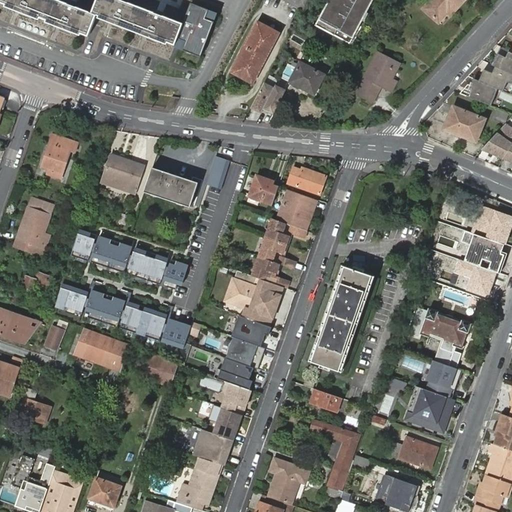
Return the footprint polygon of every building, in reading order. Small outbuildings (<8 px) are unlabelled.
[(97,0),(93,12),(60,0),(0,0),(7,4),(6,6),(40,19),(42,17),(48,19),(47,22),(61,27),(81,35),(82,33),(89,35),(97,14),(99,15),(99,17),(142,35),(168,44),(169,41),(176,45),(184,24),(122,0),(97,0)] [(308,0),(283,0),(303,10),(308,0)] [(329,0),(316,25),(351,44),(374,0),(329,0)] [(451,8),(455,11),(463,0),(431,0),(424,9),(439,22),(447,12),(451,8)] [(193,2),(184,24),(176,45),(175,47),(202,57),(219,13),(193,2)] [(246,47),(242,55),(233,72),(253,82),(279,33),(259,22),(250,39),(246,47)] [(240,54),(242,55),(246,47),(250,39),(249,38),(244,47),(240,54)] [(387,89),(392,78),(401,63),(379,51),(356,94),(373,103),(377,95),(369,91),(373,82),(381,86),(387,89)] [(511,52),(509,51),(505,59),(498,55),(493,66),(495,66),(511,74),(511,52)] [(301,62),(290,81),(315,94),(325,74),(301,62)] [(510,84),(511,80),(511,74),(495,66),(491,75),(483,72),(479,80),(498,89),(503,91),(506,82),(510,84)] [(398,81),(392,78),(387,89),(393,91),(398,81)] [(490,106),(498,89),(479,80),(474,78),(470,90),(471,91),(468,97),(490,106)] [(369,91),(377,95),(381,86),(373,82),(369,91)] [(264,83),(251,108),(261,113),(274,88),(264,83)] [(477,142),(485,119),(454,106),(445,129),(477,142)] [(496,109),(493,117),(506,122),(509,114),(496,109)] [(486,145),(481,150),(503,159),(511,162),(511,125),(506,123),(486,145)] [(75,153),(79,143),(53,134),(50,144),(70,151),(75,153)] [(50,144),(42,168),(49,170),(48,174),(61,179),(70,151),(50,144)] [(112,154),(104,178),(138,189),(146,165),(123,158),(122,160),(120,159),(121,157),(112,154)] [(227,159),(216,155),(207,183),(218,187),(227,159)] [(315,175),(302,170),(294,167),(288,183),(320,194),(326,176),(316,173),(315,175)] [(153,168),(145,192),(152,194),(152,193),(158,194),(157,196),(178,203),(178,202),(183,203),(183,205),(190,207),(199,183),(192,180),(185,178),(183,181),(180,180),(181,177),(164,171),(163,175),(159,173),(160,170),(153,168)] [(259,199),(273,204),(279,187),(272,185),(273,181),(257,175),(250,196),(251,196),(259,199)] [(104,178),(102,183),(136,194),(138,189),(104,178)] [(317,200),(289,190),(277,220),(286,223),(293,225),(306,230),(317,200)] [(44,233),(53,205),(31,197),(17,239),(28,243),(26,251),(36,254),(44,233)] [(511,226),(511,216),(479,206),(470,232),(474,233),(506,244),(511,226)] [(273,218),(266,237),(286,244),(289,236),(282,233),(286,223),(277,220),(273,218)] [(290,233),(293,234),(304,238),(307,231),(306,230),(293,225),(290,233)] [(92,231),(80,227),(73,248),(90,254),(96,237),(91,235),(92,231)] [(49,235),(44,233),(36,254),(41,256),(49,235)] [(506,244),(474,233),(464,261),(496,272),(501,273),(508,254),(503,252),(506,244)] [(112,238),(99,234),(92,256),(127,267),(134,245),(121,241),(120,245),(111,242),(112,238)] [(286,244),(266,237),(260,257),(273,261),(276,251),(283,253),(286,244)] [(148,249),(135,245),(128,267),(163,278),(170,257),(157,253),(156,256),(147,253),(148,249)] [(283,265),(294,269),(296,261),(285,257),(282,256),(280,264),(283,265)] [(273,261),(260,257),(253,276),(257,277),(266,281),(269,271),(276,273),(280,264),(273,261)] [(176,263),(171,261),(164,279),(182,285),(189,263),(177,259),(176,263)] [(464,261),(458,259),(453,273),(469,279),(466,288),(487,296),(496,272),(464,261)] [(312,361),(340,370),(372,275),(345,266),(338,286),(336,290),(329,312),(321,336),(319,340),(312,361)] [(253,276),(237,270),(227,300),(247,307),(243,317),(267,325),(270,316),(273,316),(280,296),(278,295),(281,286),(273,283),(266,281),(257,277),(253,276)] [(26,276),(23,286),(44,293),(49,275),(36,271),(33,278),(26,276)] [(283,287),(287,288),(290,281),(279,277),(275,276),(273,283),(281,286),(283,287)] [(90,291),(64,282),(56,306),(65,308),(66,305),(83,311),(90,291)] [(105,292),(92,288),(85,310),(120,321),(127,299),(114,295),(113,299),(104,296),(105,292)] [(141,304),(129,300),(122,322),(138,327),(136,332),(146,335),(147,330),(162,335),(169,313),(151,307),(149,311),(140,308),(141,304)] [(6,315),(7,311),(0,308),(0,332),(9,336),(12,329),(27,334),(33,320),(16,314),(14,318),(6,315)] [(463,348),(468,333),(468,332),(471,323),(465,321),(462,321),(462,322),(452,318),(450,317),(438,313),(438,312),(429,308),(426,317),(420,334),(430,337),(431,334),(437,336),(437,337),(438,337),(436,343),(445,346),(445,345),(446,343),(447,340),(454,342),(453,345),(463,348)] [(243,317),(239,315),(232,334),(235,335),(228,356),(226,356),(218,377),(227,381),(249,388),(252,380),(248,379),(253,365),(259,367),(265,348),(262,346),(266,333),(270,334),(272,327),(267,325),(243,317)] [(192,324),(170,317),(162,341),(184,348),(192,324)] [(50,345),(57,328),(53,326),(46,344),(50,345)] [(59,349),(66,331),(57,328),(50,345),(59,349)] [(95,331),(86,328),(76,354),(85,357),(121,370),(130,344),(95,331)] [(179,363),(179,362),(152,353),(145,375),(158,379),(157,382),(171,386),(179,363)] [(453,398),(462,370),(435,360),(425,389),(453,398)] [(0,365),(0,387),(2,388),(0,393),(10,397),(19,369),(7,365),(6,368),(1,366),(0,365)] [(304,385),(313,388),(317,378),(307,375),(307,378),(305,382),(304,385)] [(394,386),(404,389),(407,382),(397,379),(394,386)] [(249,388),(227,381),(224,390),(226,396),(222,408),(223,408),(241,414),(243,406),(246,407),(252,390),(249,388)] [(425,389),(416,386),(411,401),(418,404),(412,420),(443,431),(448,419),(446,418),(453,398),(425,389)] [(26,395),(37,398),(39,390),(28,387),(26,395)] [(338,410),(342,398),(316,389),(311,403),(337,412),(338,410)] [(346,410),(349,400),(342,398),(338,410),(345,412),(346,410)] [(46,423),(51,408),(24,399),(19,414),(46,423)] [(352,406),(354,402),(349,400),(346,410),(350,412),(352,406)] [(412,420),(418,404),(411,401),(405,418),(412,420)] [(370,413),(372,408),(361,405),(359,409),(370,413)] [(241,414),(223,408),(214,433),(234,440),(243,415),(241,414)] [(386,420),(370,414),(368,420),(384,426),(386,420)] [(495,444),(511,450),(511,416),(503,414),(497,431),(500,431),(498,436),(495,444)] [(349,473),(350,473),(353,466),(354,461),(351,460),(360,434),(314,419),(310,430),(335,438),(332,447),(333,447),(330,455),(338,458),(335,468),(349,473)] [(214,433),(204,429),(195,456),(200,457),(223,464),(226,465),(234,440),(214,433)] [(438,448),(407,437),(404,446),(397,443),(393,455),(400,458),(431,468),(438,448)] [(489,475),(511,483),(511,450),(495,444),(492,443),(489,452),(493,453),(486,474),(489,475)] [(371,460),(356,455),(354,461),(353,466),(368,470),(371,460)] [(223,464),(200,457),(196,467),(186,496),(180,494),(177,503),(192,507),(201,510),(204,503),(209,504),(219,475),(223,464)] [(285,502),(291,504),(300,481),(306,483),(310,471),(275,458),(271,471),(277,473),(274,481),(276,482),(274,488),(272,487),(269,496),(285,502)] [(40,485),(24,479),(16,505),(36,511),(40,511),(54,473),(56,466),(47,463),(40,485)] [(341,499),(343,491),(349,473),(335,468),(326,494),(341,499)] [(74,511),(84,481),(55,472),(54,473),(51,481),(46,497),(40,511),(74,511)] [(395,477),(387,474),(378,501),(385,504),(408,511),(411,506),(412,504),(415,495),(418,485),(395,477)] [(481,483),(480,487),(484,489),(489,475),(486,474),(483,484),(481,483)] [(477,496),(474,503),(476,504),(498,511),(500,504),(503,496),(506,497),(511,483),(489,475),(484,489),(480,487),(477,496)] [(89,497),(114,506),(121,486),(97,477),(89,497)] [(341,499),(350,502),(353,494),(343,491),(341,499)] [(269,496),(267,496),(264,503),(260,502),(256,511),(282,511),(284,510),(283,509),(285,502),(269,496)] [(353,511),(356,504),(350,502),(341,499),(336,511),(353,511)] [(177,503),(169,500),(167,507),(147,501),(144,510),(143,511),(172,511),(173,510),(180,511),(190,511),(192,507),(177,503)]
